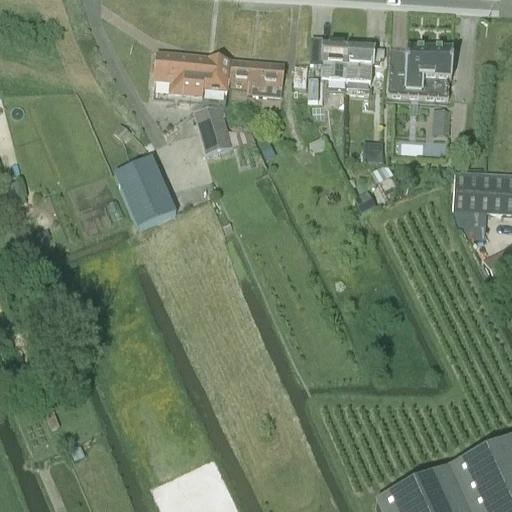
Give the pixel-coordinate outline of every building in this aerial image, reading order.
[(344,71),(345,50),(321,49),(321,48),(310,47),(308,74),(319,75),(319,84),(320,84),(320,86),(344,87),(345,71),(344,71)] [(370,72),(370,68),(379,69),(379,64),(384,64),(384,54),(371,53),(371,51),(345,50),(344,71),(345,71),(344,87),(368,89),(369,72),(370,72)] [(447,83),(448,54),(430,53),(416,53),(402,52),(387,52),(385,102),(446,105),(447,83)] [(202,96),(205,64),(164,60),(158,59),(155,59),(154,64),(152,88),(153,88),(151,104),(188,107),(188,103),(201,104),(202,96)] [(225,98),(226,91),(228,66),(229,66),(205,64),(202,96),(225,98)] [(228,66),(226,91),(247,93),(246,100),(280,102),(283,71),(228,66)] [(295,72),(293,93),(305,94),(307,73),(295,72)] [(319,109),(320,86),(320,84),(319,84),(308,83),(307,108),(319,109)] [(223,118),(221,109),(194,116),(205,160),(229,154),(225,137),(221,119),(223,118)] [(447,116),(431,116),(431,140),(447,140),(447,116)] [(111,136),(121,145),(128,137),(118,129),(111,136)] [(250,139),(225,137),(229,154),(252,147),(250,139)] [(313,158),(328,152),(323,139),(308,145),(313,158)] [(273,159),(266,145),(257,149),(265,164),(273,159)] [(151,163),(113,179),(138,235),(175,219),(151,163)] [(452,218),(511,221),(511,181),(454,179),(452,218)] [(4,192),(11,209),(13,212),(18,210),(24,207),(15,187),(4,192)] [(356,203),(355,204),(353,204),(353,205),(356,210),(361,220),(364,218),(366,217),(371,215),(364,199),(357,202),(356,203)] [(494,293),(494,292),(511,283),(511,255),(510,252),(481,267),(480,268),(488,282),(494,293)] [(53,416),(44,419),(50,434),(59,431),(53,416)] [(511,511),(511,445),(374,508),(376,511),(511,511)] [(79,452),(69,456),(73,466),(83,462),(79,452)]
